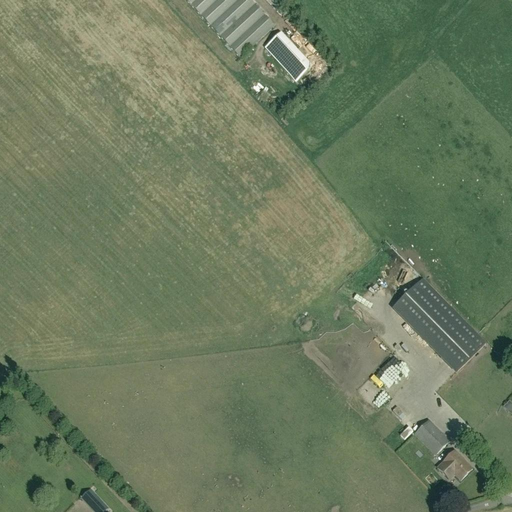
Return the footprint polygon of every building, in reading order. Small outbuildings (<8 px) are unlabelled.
[(184,0),(240,59),(274,27),(248,0),(184,0)] [(264,50),(295,83),(312,67),(281,34),(264,50)] [(423,279),(392,309),(455,374),(486,344),(423,279)] [(379,406),(415,373),(404,360),(384,378),(381,375),(368,387),(364,382),(360,386),(379,406)] [(414,435),(428,450),(435,457),(450,443),(429,421),(414,435)] [(454,452),(437,469),(449,482),(454,476),(460,482),(472,470),(454,452)] [(80,500),(91,511),(105,511),(108,509),(90,490),(80,500)]
